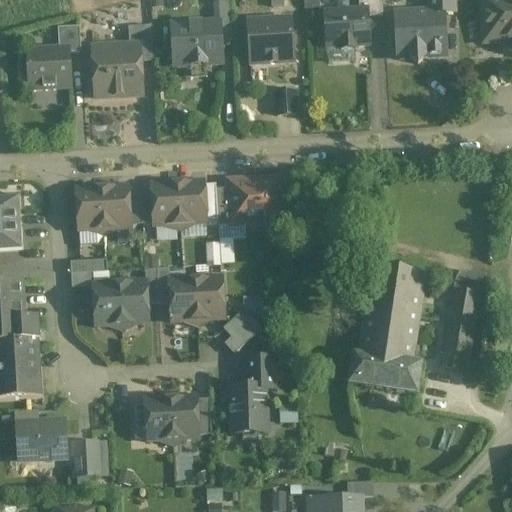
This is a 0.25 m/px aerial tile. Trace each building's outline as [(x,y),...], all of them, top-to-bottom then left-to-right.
[(381,0),(358,0),(359,13),(367,12),(367,19),(383,18),(381,0)] [(454,0),(428,0),(429,15),(443,14),(443,15),(455,15),(454,0)] [(511,1),(485,4),(486,30),(482,30),(483,45),(499,44),(498,41),(511,40),(511,1)] [(230,6),(214,7),(214,22),(231,20),(230,6)] [(359,13),(325,15),(327,50),(341,49),(341,51),(355,50),(355,48),(369,48),(367,19),(367,12),(359,13)] [(429,15),(395,17),(398,61),(411,60),(418,67),(424,59),(446,58),(443,15),(443,14),(429,15)] [(291,21),(247,24),(250,68),(294,65),(291,21)] [(219,25),(172,28),(174,70),(222,67),(219,25)] [(151,28),(128,30),(129,49),(139,48),(140,65),(154,64),(151,28)] [(80,29),(58,30),(59,51),(69,50),(69,55),(81,54),(80,29)] [(129,49),(93,51),(96,101),(142,98),(140,65),(139,48),(129,49)] [(59,51),(27,53),(28,73),(70,70),(69,55),(69,50),(59,51)] [(70,70),(28,73),(29,93),(71,90),(70,70)] [(296,93),(276,94),(277,118),(297,117),(296,93)] [(279,180),(227,183),(228,191),(230,227),(244,226),(249,230),(259,229),(263,225),(282,224),(279,180)] [(203,184),(177,186),(180,228),(206,226),(206,223),(204,188),(203,184)] [(177,186),(151,187),(152,190),(154,226),(154,229),(180,228),(177,186)] [(215,187),(204,188),(206,223),(217,222),(216,192),(215,187)] [(128,189),(102,191),(104,233),(130,231),(130,228),(129,216),(128,192),(128,189)] [(152,190),(140,191),(141,215),(142,227),(154,226),(152,190)] [(102,191),(76,192),(78,234),(104,233),(102,191)] [(140,191),(128,192),(129,216),(141,215),(140,191)] [(228,191),(216,192),(217,222),(218,228),(230,227),(228,191)] [(19,198),(0,198),(0,252),(22,251),(19,198)] [(141,215),(129,216),(130,228),(142,227),(141,215)] [(106,262),(94,263),(95,275),(107,274),(106,262)] [(94,263),(70,265),(71,277),(95,275),(94,263)] [(427,278),(371,270),(358,358),(413,366),(427,278)] [(157,285),(157,272),(145,272),(145,284),(145,285),(157,285)] [(221,280),(195,282),(198,324),(224,322),(221,280)] [(195,282),(169,283),(172,325),(198,324),(195,282)] [(145,284),(120,286),(122,328),(148,326),(147,308),(145,285),(145,284)] [(0,286),(0,403),(42,401),(38,344),(39,344),(38,321),(26,322),(24,285),(0,286)] [(157,285),(145,285),(147,308),(159,307),(157,285)] [(120,286),(93,288),(96,330),(122,328),(120,286)] [(479,297),(455,293),(446,347),(470,351),(479,297)] [(236,353),(264,329),(246,310),(224,327),(233,338),(226,344),(236,353)] [(470,351),(446,347),(441,371),(466,376),(470,351)] [(358,358),(354,357),(349,388),(417,398),(422,368),(413,366),(358,358)] [(276,362),(245,363),(245,377),(276,377),(276,362)] [(245,377),(246,391),(237,391),(230,398),(231,437),(243,436),(243,441),(255,440),(255,436),(267,436),(266,392),(276,392),(276,377),(245,377)] [(197,399),(171,401),(173,443),(199,441),(199,438),(197,402),(197,399)] [(171,401),(145,403),(145,406),(147,442),(147,445),(173,443),(171,401)] [(210,402),(197,402),(199,438),(211,438),(210,402)] [(145,406),(133,406),(135,442),(147,442),(145,406)] [(64,424),(17,427),(19,459),(35,458),(35,464),(66,462),(64,424)] [(97,446),(73,447),(75,479),(99,478),(97,446)] [(373,485),(347,486),(347,500),(361,499),(361,500),(373,500),(373,485)] [(347,500),(307,501),(307,511),(361,511),(361,500),(361,499),(347,500)]
